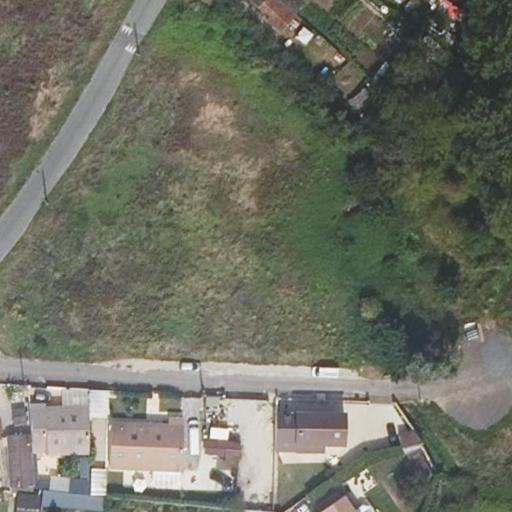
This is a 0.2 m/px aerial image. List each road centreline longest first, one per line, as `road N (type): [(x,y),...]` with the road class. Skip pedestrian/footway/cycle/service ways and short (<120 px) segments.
road 1 (residential): [(0,371),(379,387),(460,381),(511,367)]
road 2 (unclassified): [(5,238),(100,93),(149,0)]
